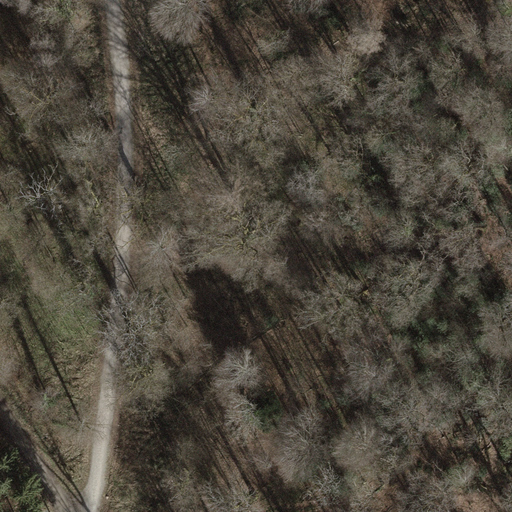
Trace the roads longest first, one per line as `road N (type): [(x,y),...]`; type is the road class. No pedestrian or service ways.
road 1 (track): [(110,0),(125,165),(114,362),(84,511)]
road 2 (track): [(84,511),(0,404)]
